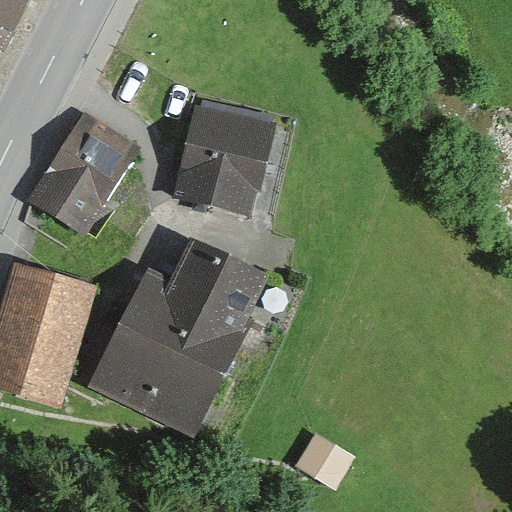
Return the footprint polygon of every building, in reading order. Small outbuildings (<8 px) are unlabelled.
[(0,0),(0,47),(14,54),(42,0),(0,0)] [(286,130),(199,113),(182,201),(268,219),(286,130)] [(154,157),(94,120),(35,215),(94,253),(154,157)] [(181,289),(154,277),(100,401),(207,448),(281,281),(199,246),(181,289)] [(103,293),(21,273),(0,360),(0,402),(72,420),(103,293)]
